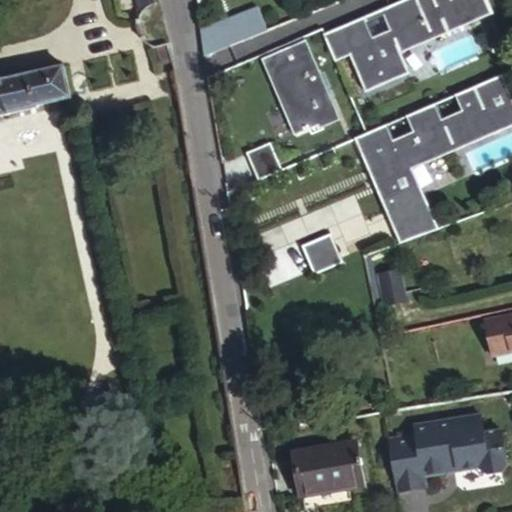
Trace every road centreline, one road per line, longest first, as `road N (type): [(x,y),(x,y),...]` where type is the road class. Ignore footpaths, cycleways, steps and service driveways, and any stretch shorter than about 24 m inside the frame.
road 1 (unclassified): [(265,511),(193,59),(176,0)]
road 2 (unclassified): [(511,300),(384,330)]
